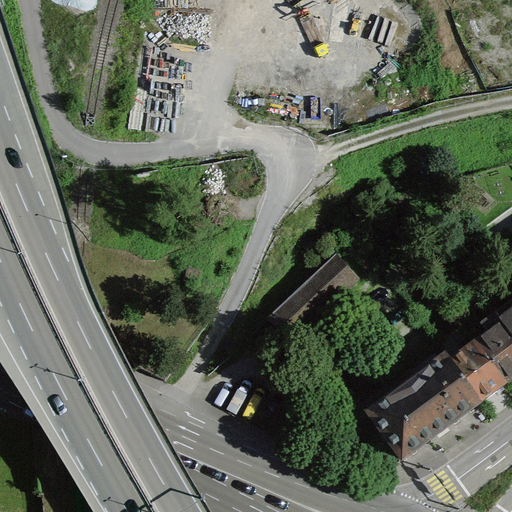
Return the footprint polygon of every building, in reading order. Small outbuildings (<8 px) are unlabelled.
[(289,341),(357,278),(336,256),(269,319),(289,341)] [(511,315),(503,323),(511,335),(511,315)] [(511,335),(503,323),(476,342),(506,382),(511,378),(511,335)] [(506,382),(476,342),(450,361),(480,402),(506,382)] [(450,361),(447,356),(439,362),(435,355),(412,372),(417,378),(369,413),(402,458),(480,402),(450,361)]
